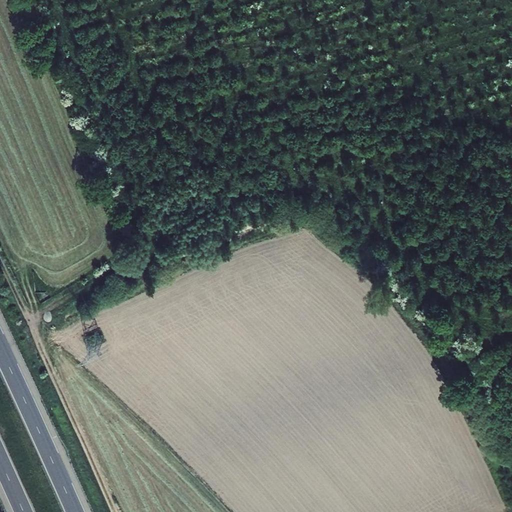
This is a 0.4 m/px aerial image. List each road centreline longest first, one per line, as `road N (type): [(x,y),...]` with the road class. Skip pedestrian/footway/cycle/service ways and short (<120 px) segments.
road 1 (track): [(105,511),(0,272)]
road 2 (motorway): [(74,511),(0,348)]
